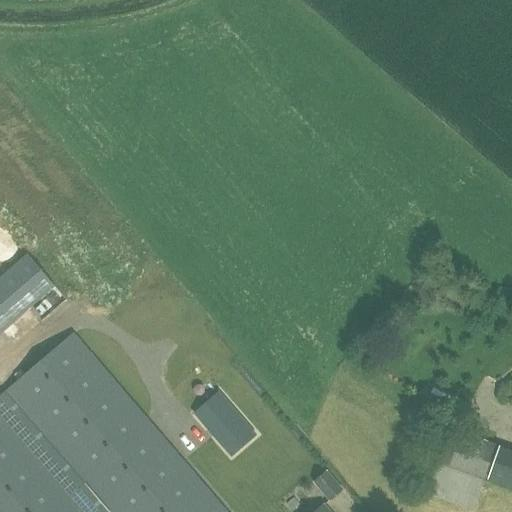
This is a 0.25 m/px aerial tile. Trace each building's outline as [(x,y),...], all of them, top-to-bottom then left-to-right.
[(227,511),(73,335),(7,393),(110,511),(227,511)] [(232,456),(256,435),(220,392),(195,413),(232,456)] [(85,511),(0,412),(0,511),(85,511)] [(475,510),(497,445),(451,429),(429,494),(475,510)] [(494,469),(511,475),(511,459),(499,455),(494,469)] [(328,472),(316,482),(331,500),(343,490),(328,472)] [(352,493),(339,505),(345,511),(364,511),(368,509),(352,493)]
